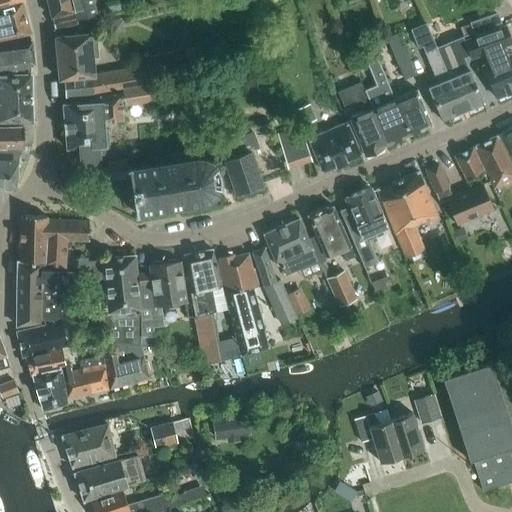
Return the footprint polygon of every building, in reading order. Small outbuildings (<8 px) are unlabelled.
[(46,0),(51,16),(74,11),(71,0),(46,0)] [(72,0),(77,17),(97,12),(93,0),(72,0)] [(22,1),(0,7),(0,39),(30,34),(22,1)] [(74,11),(51,16),(54,29),(77,23),(74,11)] [(475,35),(501,26),(497,13),(470,23),(473,32),(474,32),(475,35)] [(422,46),(434,42),(434,41),(426,21),(410,28),(418,47),(422,45),(422,46)] [(483,65),(496,97),(511,90),(511,56),(511,53),(509,54),(506,46),(511,43),(511,42),(505,24),(501,26),(475,35),(474,32),(473,32),(474,33),(463,36),(471,58),(481,55),(484,64),(483,65)] [(399,31),(386,36),(387,39),(404,79),(417,74),(399,31)] [(93,92),(94,92),(151,81),(179,75),(174,52),(138,59),(140,68),(95,76),(93,58),(98,58),(96,32),(55,37),(59,79),(65,78),(67,95),(93,93),(93,92)] [(434,42),(462,111),(483,103),(469,69),(464,57),(469,54),(462,36),(436,46),(434,41),(434,42)] [(34,65),(31,40),(0,44),(0,69),(30,65),(34,65)] [(442,120),(462,111),(434,42),(422,46),(437,82),(428,86),(442,120)] [(187,69),(204,64),(199,45),(182,50),(187,69)] [(364,90),(372,108),(386,143),(409,134),(394,99),(377,58),(366,62),(376,85),(364,90)] [(0,75),(30,74),(30,65),(0,69),(0,75)] [(0,122),(32,122),(30,74),(0,75),(0,122)] [(386,143),(372,108),(364,90),(361,81),(337,91),(344,106),(355,101),(358,108),(362,107),(364,112),(349,118),(364,154),(382,147),(382,145),(386,143)] [(124,91),(105,93),(104,91),(100,91),(100,93),(98,93),(99,96),(101,121),(105,121),(125,120),(124,112),(128,112),(127,105),(154,101),(151,82),(123,87),(124,91)] [(394,99),(409,134),(431,125),(416,89),(394,99)] [(80,165),(100,163),(99,154),(107,154),(106,144),(110,143),(108,130),(106,130),(105,121),(101,121),(99,96),(95,97),(96,101),(63,104),(65,121),(63,122),(64,131),(65,131),(67,148),(79,147),(80,165)] [(302,125),(316,119),(309,103),(295,109),(302,125)] [(322,171),(360,154),(347,121),(309,137),(322,171)] [(511,126),(499,134),(511,156),(511,126)] [(0,146),(24,147),(24,143),(26,140),(26,133),(23,131),(23,127),(0,127),(0,146)] [(287,169),(312,161),(300,127),(277,135),(287,169)] [(253,132),(245,135),(250,150),(258,147),(253,132)] [(223,157),(235,192),(250,187),(251,189),(259,186),(258,184),(262,183),(245,135),(209,148),(214,160),(223,157)] [(494,186),(511,177),(511,160),(497,135),(474,146),(478,154),(494,186)] [(466,178),(483,169),(476,155),(472,147),(454,156),(466,178)] [(0,188),(16,189),(18,148),(5,148),(5,154),(0,153),(0,188)] [(135,213),(138,213),(201,202),(208,200),(214,195),(219,188),(220,181),(220,173),(216,166),(211,160),(204,157),(196,156),(128,167),(128,170),(130,184),(135,213)] [(425,168),(435,192),(448,187),(438,163),(425,168)] [(111,187),(130,184),(128,170),(109,173),(111,187)] [(405,256),(422,249),(412,224),(436,214),(418,171),(376,189),(405,256)] [(447,199),(457,222),(491,208),(480,182),(451,194),(448,187),(435,192),(439,202),(447,199)] [(364,266),(377,260),(368,239),(375,237),(377,229),(387,225),(370,187),(345,198),(346,203),(338,206),(364,266)] [(307,214),(316,234),(325,255),(339,250),(347,258),(354,255),(332,205),(327,208),(327,206),(307,214)] [(19,260),(40,264),(65,267),(65,266),(65,255),(66,241),(89,241),(89,221),(47,219),(47,216),(21,215),(19,260)] [(316,258),(307,238),(299,218),(263,233),(276,266),(281,265),(285,274),(300,268),(304,277),(321,270),(316,258)] [(462,228),(453,232),(457,241),(466,237),(462,228)] [(327,259),(325,255),(316,234),(307,238),(316,258),(321,270),(323,269),(327,278),(332,276),(325,261),(327,259)] [(252,252),(264,284),(279,278),(280,278),(278,275),(274,276),(264,247),(252,252)] [(191,293),(195,315),(212,311),(207,288),(221,285),(212,249),(183,255),(191,293)] [(259,285),(254,267),(251,268),(248,253),(234,256),(233,254),(218,258),(219,260),(216,261),(224,293),(225,293),(241,354),(268,346),(263,329),(264,329),(252,287),(259,285)] [(140,345),(140,336),(139,309),(141,309),(135,255),(102,258),(102,259),(88,261),(87,257),(79,258),(78,282),(104,278),(107,312),(101,313),(98,324),(99,327),(102,346),(140,345)] [(17,260),(16,325),(39,322),(40,318),(53,318),(66,314),(66,309),(69,309),(70,288),(73,288),(77,272),(57,271),(57,270),(40,268),(40,264),(19,260),(17,260)] [(140,336),(149,336),(154,336),(153,326),(164,325),(161,306),(174,305),(186,303),(179,260),(149,264),(150,272),(138,274),(142,307),(142,310),(140,311),(140,336)] [(332,276),(327,278),(325,279),(336,303),(352,297),(342,272),(332,276)] [(264,284),(273,307),(289,300),(279,278),(264,284)] [(297,291),(289,295),(295,308),(304,305),(297,291)] [(212,311),(195,315),(194,315),(203,362),(222,359),(212,311)] [(28,355),(62,346),(66,345),(59,319),(46,322),(45,324),(17,331),(22,356),(28,355)] [(140,345),(140,346),(153,345),(149,336),(140,336),(140,345)] [(0,368),(9,366),(0,339),(0,368)] [(149,377),(140,346),(140,345),(102,346),(110,388),(149,377)] [(61,368),(66,398),(93,392),(89,374),(90,374),(89,369),(82,369),(82,368),(71,371),(69,362),(65,363),(62,346),(28,355),(29,359),(27,360),(31,374),(32,374),(61,368)] [(89,374),(93,392),(109,388),(103,355),(80,359),(82,368),(82,369),(89,369),(90,374),(89,374)] [(495,370),(492,362),(442,378),(469,460),(472,459),(482,490),(511,480),(511,367),(511,365),(495,370)] [(67,402),(66,398),(61,368),(32,374),(43,410),(67,402)] [(0,393),(2,398),(18,391),(14,379),(0,383),(0,393)] [(365,397),(369,405),(382,399),(378,390),(365,397)] [(421,422),(440,416),(433,393),(414,399),(421,422)] [(401,455),(390,419),(379,423),(372,413),(354,419),(361,442),(373,438),(380,462),(401,455)] [(390,419),(401,455),(423,449),(412,413),(390,419)] [(239,440),(239,434),(250,433),(248,415),(231,417),(210,419),(212,434),(214,434),(215,438),(227,437),(227,441),(239,440)] [(155,448),(177,441),(173,421),(150,427),(155,448)] [(72,467),(115,456),(107,423),(61,435),(72,467)] [(83,501),(99,496),(145,480),(138,454),(73,472),(83,501)] [(174,494),(178,505),(199,498),(200,498),(207,496),(203,484),(174,494)] [(123,490),(90,502),(93,511),(127,511),(130,511),(155,511),(178,505),(174,494),(173,489),(158,493),(158,495),(127,504),(123,490)]
